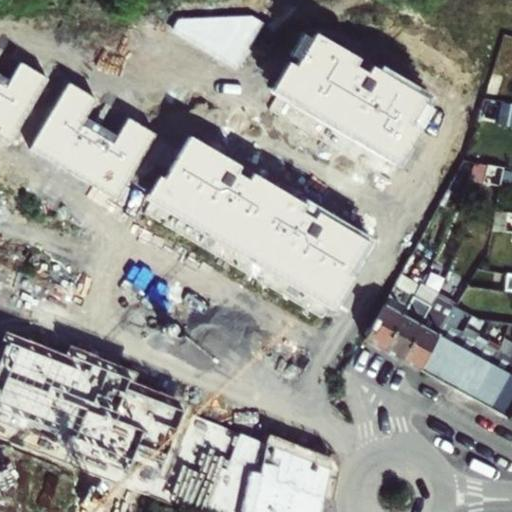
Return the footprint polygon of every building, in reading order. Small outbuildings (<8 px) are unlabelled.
[(434,106),(313,35),(269,111),(390,182),(434,106)] [(0,136),(11,142),(49,78),(21,61),(7,87),(0,82),(0,136)] [(116,198),(155,134),(126,117),(113,143),(81,124),(95,99),(67,82),(28,149),(116,198)] [(365,244),(188,138),(143,212),(320,319),(365,244)] [(372,349),(382,355),(409,307),(390,296),(364,345),(372,349)] [(400,365),(426,317),(409,307),(382,355),(393,360),(400,365)] [(444,327),(426,317),(400,365),(409,370),(418,375),(444,327)] [(444,327),(418,375),(427,380),(435,385),(462,338),(449,330),(451,326),(446,322),(444,327)] [(488,414),(511,370),(511,327),(495,356),(469,404),(480,409),(488,414)] [(320,511),(333,456),(7,332),(0,352),(0,437),(202,511),(320,511)] [(444,390),(453,395),(483,342),(478,339),(475,345),(462,338),(435,385),(444,390)] [(469,404),(495,356),(484,350),(488,345),(483,342),(453,395),(460,399),(469,404)] [(511,415),(511,370),(488,414),(498,420),(507,425),(507,424),(511,415)]
